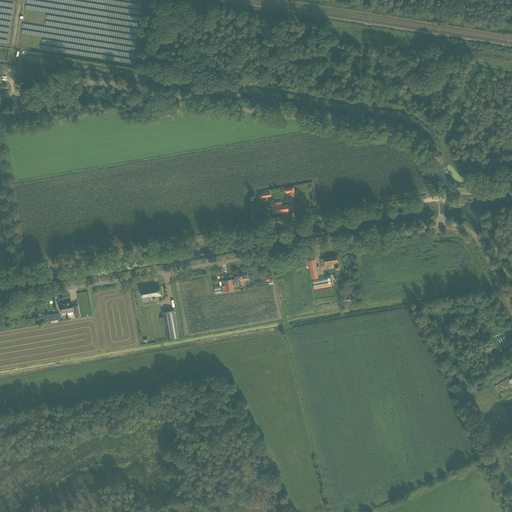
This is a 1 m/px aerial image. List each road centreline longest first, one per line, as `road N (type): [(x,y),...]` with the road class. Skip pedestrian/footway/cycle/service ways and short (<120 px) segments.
road 1 (tertiary): [(450,187),(429,152),(393,129),(111,84),(0,97)]
road 2 (unclassified): [(0,299),(441,222)]
road 3 (unclassified): [(0,274),(439,198)]
road 4 (track): [(221,81),(406,115),(442,144)]
road 5 (track): [(442,144),(477,62),(511,67)]
